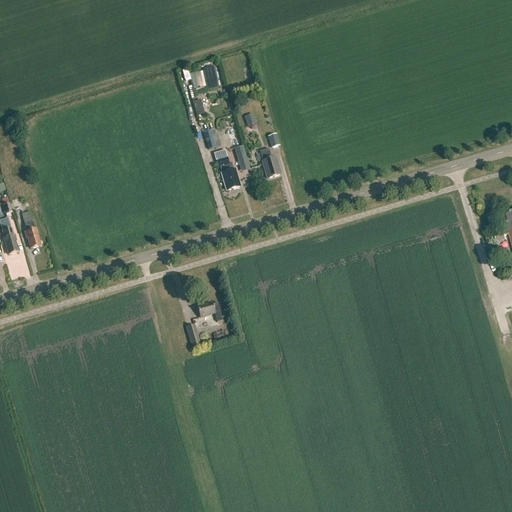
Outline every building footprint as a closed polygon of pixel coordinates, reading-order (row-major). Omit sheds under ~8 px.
[(215,69),(204,72),(209,91),(219,89),(215,69)] [(182,72),(184,83),(190,82),(193,89),(188,91),(190,98),(195,97),(199,94),(206,92),(202,73),(192,75),(191,71),(188,72),(187,71),(182,72)] [(244,118),(248,128),(256,124),(252,115),(244,118)] [(212,137),(204,139),(208,152),(216,150),(212,137)] [(275,137),(267,139),(270,151),(278,148),(275,137)] [(240,170),(248,167),(242,148),(234,151),(240,170)] [(271,160),(268,150),(259,153),(267,180),(280,177),(275,159),(271,160)] [(227,192),(240,189),(235,171),(231,172),(225,153),(217,155),(218,161),(218,162),(227,192)] [(10,204),(0,206),(0,210),(1,214),(5,213),(6,216),(12,214),(10,204)] [(25,233),(24,234),(26,241),(28,240),(31,250),(40,248),(38,240),(36,230),(34,231),(29,214),(20,216),(25,233)] [(511,214),(507,216),(509,223),(507,224),(509,232),(508,232),(503,234),(495,236),(497,242),(505,240),(504,236),(509,235),(511,247),(511,214)] [(13,237),(8,220),(0,222),(0,223),(4,239),(3,240),(6,249),(7,249),(9,257),(18,254),(15,244),(17,243),(15,236),(13,237)] [(213,306),(212,304),(197,308),(200,319),(215,315),(217,324),(222,322),(219,309),(217,304),(213,306)] [(192,348),(200,346),(194,327),(187,329),(192,348)] [(213,336),(214,342),(217,342),(226,340),(224,332),(215,334),(213,336)]
